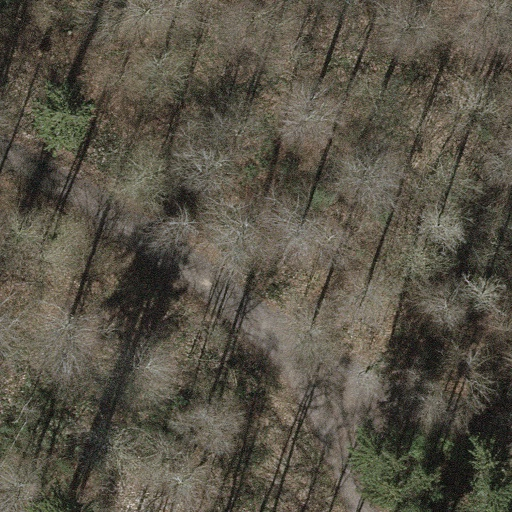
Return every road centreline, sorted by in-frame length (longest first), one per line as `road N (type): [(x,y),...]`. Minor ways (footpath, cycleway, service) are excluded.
road 1 (track): [(0,139),(63,166),(210,275),(304,374)]
road 2 (track): [(511,437),(304,374)]
road 3 (track): [(304,374),(366,511)]
